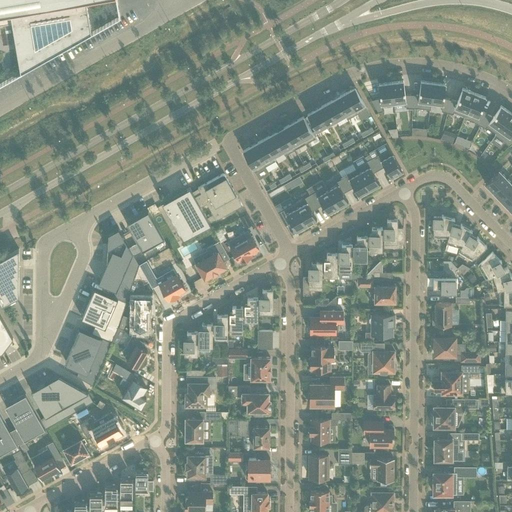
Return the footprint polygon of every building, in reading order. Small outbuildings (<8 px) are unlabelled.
[(0,0),(0,13),(10,12),(21,73),(91,33),(85,0),(0,0)] [(369,92),(376,91),(375,81),(368,82),(369,92)] [(394,105),(406,103),(406,108),(412,108),(412,95),(405,95),(403,81),(391,82),(394,105)] [(412,108),(417,108),(430,109),(433,82),(421,81),(419,95),(412,95),(412,108)] [(383,111),(382,106),(394,105),(391,82),(379,84),(380,98),(371,100),(378,112),(383,111)] [(431,105),(442,107),(441,111),(447,112),(450,100),(444,98),(445,84),(433,82),(430,109),(430,110),(431,105)] [(355,87),(352,88),(352,89),(345,93),(357,114),(367,108),(355,87)] [(454,112),(464,116),(463,118),(464,118),(474,93),(462,88),(457,101),(450,100),(447,112),(453,114),(454,112)] [(357,114),(345,93),(338,97),(337,96),(335,98),(347,119),(357,114)] [(480,110),(486,97),(474,93),(464,118),(475,123),(480,125),(486,114),(480,110)] [(333,99),(334,99),(326,103),(336,120),(345,115),(347,119),(335,98),(333,99)] [(336,120),(326,103),(319,108),(319,107),(317,108),(326,126),(336,120)] [(485,128),(487,127),(496,133),(495,135),(511,113),(501,106),(493,117),(486,114),(480,125),(485,128)] [(326,126),(317,108),(315,109),(315,110),(307,114),(316,131),(326,126)] [(505,142),(509,146),(511,143),(511,113),(495,135),(505,142)] [(305,144),(315,138),(303,116),(293,122),(305,144)] [(289,125),(283,128),(295,149),(305,144),(293,122),(291,123),(291,124),(289,126),(289,125)] [(285,155),(295,149),(283,128),(273,133),(285,155)] [(442,131),(441,139),(453,141),(455,133),(442,131)] [(285,155),(273,133),(263,139),(275,161),(276,160),(274,158),(283,153),(285,155)] [(455,135),(454,143),(468,147),(470,139),(455,135)] [(275,161),(263,139),(253,145),(265,166),(275,161)] [(253,145),(243,151),(255,172),(265,166),(253,145)] [(402,171),(389,148),(372,158),(379,169),(384,166),(391,177),(402,171)] [(379,169),(372,158),(356,167),(369,190),(379,184),(373,173),(379,169)] [(357,168),(341,177),(347,187),(348,190),(354,187),(359,196),(369,190),(356,167),(357,168)] [(493,191),(507,178),(499,170),(485,183),(484,184),(486,186),(487,185),(493,191)] [(195,196),(200,207),(207,203),(216,220),(240,206),(241,206),(241,205),(241,204),(241,203),(225,175),(225,174),(224,174),(223,174),(222,174),(198,188),(201,193),(195,196)] [(326,186),(325,186),(338,207),(348,202),(343,193),(348,190),(347,187),(341,177),(341,179),(336,182),(338,184),(328,190),(326,186)] [(500,200),(511,187),(511,183),(507,178),(493,191),(498,198),(500,200)] [(325,186),(310,195),(316,205),(317,207),(322,204),(327,213),(338,207),(325,186)] [(508,207),(511,202),(511,187),(500,200),(501,201),(502,201),(508,207)] [(172,198),(172,199),(163,204),(167,210),(166,210),(183,241),(211,225),(200,207),(195,196),(190,188),(186,190),(172,198)] [(310,195),(294,204),(306,225),(317,219),(316,218),(312,210),(317,207),(316,205),(310,195)] [(294,204),(278,213),(285,226),(291,222),(296,231),(306,225),(294,204)] [(148,211),(126,223),(142,251),(164,239),(148,211)] [(252,224),(246,213),(240,217),(246,227),(252,224)] [(447,244),(454,218),(442,215),(442,217),(433,217),(433,238),(448,238),(447,244)] [(453,224),(455,219),(454,218),(447,244),(461,248),(458,252),(459,252),(472,231),(460,224),(460,226),(453,224)] [(397,228),(397,219),(387,219),(387,227),(384,227),(384,247),(403,248),(403,228),(397,228)] [(226,237),(223,226),(215,228),(218,239),(226,237)] [(382,251),(382,227),(372,227),(372,234),(369,234),(369,251),(382,251)] [(99,280),(98,283),(102,285),(116,291),(114,296),(113,295),(113,296),(126,302),(134,280),(139,264),(118,228),(108,234),(107,244),(108,244),(108,246),(107,248),(107,253),(107,255),(107,259),(108,260),(106,265),(107,265),(105,268),(104,272),(104,271),(103,271),(103,272),(104,272),(102,277),(101,279),(100,279),(99,280)] [(259,250),(247,230),(227,241),(238,261),(239,260),(241,262),(244,261),(243,260),(248,257),(249,258),(252,256),(251,254),(259,250)] [(470,234),(472,231),(459,252),(472,260),(486,246),(477,236),(476,238),(470,234)] [(367,260),(367,236),(357,236),(357,245),(354,244),(354,259),(367,260)] [(223,247),(219,240),(206,248),(210,255),(196,263),(205,279),(213,274),(213,275),(214,275),(214,274),(217,272),(218,273),(219,272),(218,271),(226,267),(217,250),(223,247)] [(352,273),(352,244),(342,244),(342,250),(339,250),(339,273),(352,273)] [(19,249),(0,259),(0,302),(2,305),(19,296),(19,249)] [(500,262),(501,261),(492,252),(478,266),(485,279),(507,267),(507,266),(503,268),(500,262)] [(337,277),(337,253),(326,253),(326,259),(324,259),(324,276),(337,277)] [(147,260),(139,264),(152,287),(159,283),(168,300),(180,294),(179,293),(185,289),(177,274),(166,280),(163,274),(157,277),(147,260)] [(322,290),(322,261),(311,261),(311,267),(309,267),(309,276),(303,276),(303,294),(309,294),(309,290),(322,290)] [(462,263),(457,268),(462,274),(469,268),(462,263)] [(139,264),(134,280),(141,280),(144,285),(149,282),(139,264)] [(511,279),(511,278),(511,275),(507,267),(485,279),(486,279),(490,277),(493,291),(511,286),(511,279)] [(457,272),(455,270),(444,270),(444,277),(433,277),(433,288),(441,288),(441,291),(456,291),(457,272)] [(389,286),(389,285),(381,285),(381,286),(375,285),(375,292),(373,292),(372,300),(375,300),(375,301),(395,302),(395,300),(397,300),(397,294),(395,294),(395,286),(389,286)] [(511,286),(493,291),(493,292),(499,290),(499,305),(511,304),(511,286)] [(95,288),(82,318),(85,319),(95,324),(96,324),(96,325),(95,326),(95,327),(94,330),(93,332),(92,332),(92,333),(112,342),(118,327),(126,302),(113,296),(95,288)] [(273,298),(273,289),(262,289),(262,297),(260,297),(260,315),(279,315),(279,298),(273,298)] [(327,304),(336,304),(336,296),(329,302),(327,304)] [(134,297),(134,326),(134,328),(146,329),(146,326),(147,326),(147,311),(151,311),(151,298),(134,297)] [(258,321),(258,298),(247,298),(247,304),(245,304),(244,321),(258,321)] [(450,324),(451,302),(436,302),(436,315),(433,315),(433,324),(450,324)] [(243,335),(243,306),(232,306),(232,313),(230,313),(229,335),(243,335)] [(343,323),(343,310),(320,310),(320,317),(311,317),(310,334),(335,334),(335,323),(343,323)] [(0,314),(0,353),(2,352),(3,352),(1,349),(2,348),(7,345),(10,341),(10,342),(13,338),(0,314)] [(228,338),(228,315),(217,315),(217,322),(214,322),(214,338),(228,338)] [(395,322),(395,315),(371,315),(371,317),(369,319),(369,321),(371,323),(371,335),(384,335),(384,337),(390,337),(390,335),(393,335),(393,322),(395,322)] [(212,347),(213,323),(202,323),(202,329),(199,329),(199,347),(212,347)] [(79,328),(65,361),(80,367),(76,376),(93,386),(112,342),(79,328)] [(197,355),(198,332),(187,332),(187,339),(184,339),(184,355),(197,355)] [(132,335),(125,347),(132,351),(126,360),(137,367),(147,351),(140,347),(144,341),(132,335)] [(432,339),(432,344),(435,344),(434,354),(455,354),(455,361),(479,361),(479,352),(465,352),(455,352),(455,344),(455,336),(435,336),(435,339),(432,339)] [(257,349),(272,349),(273,338),(258,338),(257,349)] [(352,349),(352,340),(338,340),(338,349),(352,349)] [(374,351),(374,343),(360,343),(360,351),(369,351),(368,362),(373,362),(373,372),(380,372),(380,374),(387,374),(387,372),(394,372),(394,369),(396,369),(396,363),(394,363),(394,351),(374,351)] [(330,347),(330,346),(314,346),(314,354),(312,354),(312,356),(310,356),(310,357),(309,358),(308,360),(308,361),(308,362),(308,363),(308,364),(309,365),(309,366),(310,367),(310,368),(312,368),(312,369),(330,370),(330,360),(333,360),(333,347),(330,347)] [(247,349),(233,349),(228,349),(228,357),(247,357),(247,349)] [(270,365),(270,357),(251,357),(251,379),(270,379),(270,371),(270,365)] [(479,373),(479,364),(461,364),(461,370),(442,370),(442,371),(439,371),(439,379),(434,379),(434,389),(441,389),(441,392),(461,392),(461,377),(470,377),(470,373),(479,373)] [(115,368),(108,380),(114,383),(121,371),(115,368)] [(125,386),(120,395),(122,396),(121,396),(140,407),(146,398),(141,395),(146,387),(134,380),(137,375),(126,369),(122,377),(130,381),(127,387),(125,386)] [(511,374),(507,374),(507,379),(505,379),(505,387),(500,387),(500,392),(511,392),(511,374)] [(36,388),(31,391),(43,412),(45,416),(41,419),(41,418),(40,419),(46,428),(93,402),(93,401),(92,399),(91,399),(90,397),(89,395),(89,394),(88,393),(88,392),(59,375),(56,379),(56,380),(53,386),(52,386),(49,381),(44,383),(45,384),(37,389),(36,389),(36,388)] [(216,384),(216,377),(194,376),(194,383),(189,383),(189,389),(190,389),(190,393),(186,393),(186,405),(206,405),(206,394),(209,394),(209,384),(216,384)] [(343,390),(343,376),(330,376),(330,383),(310,383),(310,393),(309,393),(308,396),(308,401),(309,403),(310,403),(310,406),(334,406),(334,390),(343,390)] [(390,395),(390,385),(377,384),(377,395),(374,394),(373,409),(394,409),(394,395),(390,395)] [(250,392),(250,385),(228,385),(228,393),(242,393),(242,402),(248,402),(248,411),(249,411),(249,416),(263,416),(263,411),(268,411),(268,410),(270,410),(270,408),(272,408),(272,402),(270,402),(270,400),(269,400),(269,393),(250,392)] [(6,406),(9,412),(8,412),(16,427),(10,430),(18,444),(45,428),(26,394),(12,401),(12,402),(6,406)] [(464,398),(464,407),(465,407),(478,407),(478,405),(489,405),(489,399),(478,398),(464,398)] [(102,408),(105,403),(100,400),(97,405),(102,408)] [(462,411),(462,406),(434,406),(434,415),(432,415),(431,424),(434,424),(434,426),(454,426),(454,412),(462,411)] [(0,453),(18,444),(10,430),(0,412),(0,453)] [(352,420),(352,412),(331,412),(331,419),(311,419),(311,426),(310,426),(310,433),(311,433),(311,440),(319,441),(319,442),(326,442),(326,441),(329,441),(329,424),(338,424),(338,419),(352,420)] [(91,417),(79,424),(88,438),(95,434),(101,445),(109,440),(109,441),(116,437),(115,437),(123,432),(115,418),(97,428),(95,424),(91,417)] [(187,418),(186,418),(186,419),(186,425),(185,432),(186,432),(186,438),(185,438),(185,440),(187,440),(201,440),(203,440),(203,439),(202,439),(203,419),(203,418),(201,418),(187,418)] [(249,426),(249,419),(235,419),(235,431),(244,431),(244,435),(253,435),(253,446),(269,447),(269,439),(270,439),(270,434),(269,434),(269,426),(253,426),(249,426)] [(383,429),(383,421),(363,421),(363,433),(370,433),(370,446),(392,446),(392,441),(394,441),(394,429),(383,429)] [(64,448),(63,448),(64,449),(71,461),(71,462),(72,462),(88,453),(89,452),(88,452),(81,439),(81,438),(80,439),(64,448)] [(458,451),(459,438),(434,438),(434,447),(433,447),(433,451),(434,451),(434,460),(463,460),(463,451),(458,451)] [(35,465),(34,465),(42,479),(43,479),(42,478),(43,478),(59,469),(60,469),(61,469),(55,459),(61,456),(53,441),(46,445),(47,448),(40,452),(45,460),(35,465)] [(25,442),(20,445),(23,452),(29,449),(25,442)] [(352,452),(352,448),(338,448),(338,464),(352,464),(352,463),(352,452)] [(19,465),(5,472),(17,493),(29,486),(23,475),(22,473),(31,468),(28,463),(20,449),(13,454),(19,465)] [(364,463),(364,452),(352,452),(352,463),(364,463)] [(203,454),(203,453),(195,453),(195,454),(187,454),(187,462),(186,462),(186,469),(187,469),(187,476),(205,476),(205,454),(203,454)] [(328,478),(328,454),(310,454),(309,478),(328,478)] [(270,460),(270,458),(267,458),(266,458),(265,459),(264,459),(262,460),(261,461),(256,459),(256,458),(248,458),(248,468),(247,468),(246,469),(245,470),(244,471),(244,472),(244,473),(244,474),(244,475),(245,476),(245,477),(246,478),(247,478),(248,479),(249,479),(250,479),(251,479),(252,479),(253,478),(254,478),(270,478),(270,472),(270,471),(271,471),(271,470),(272,470),(272,469),(272,468),(272,467),(272,466),(271,466),(271,465),(270,465),(270,464),(270,460)] [(393,480),(394,458),(378,458),(378,459),(370,459),(370,467),(378,467),(377,480),(393,480)] [(433,493),(433,494),(434,494),(456,494),(463,494),(463,476),(476,476),(476,466),(454,466),(454,472),(434,472),(433,472),(433,473),(434,472),(433,493)] [(147,470),(147,469),(143,469),(143,470),(136,470),(135,471),(136,471),(135,490),(153,490),(153,480),(148,480),(148,470),(147,470)] [(227,483),(227,474),(210,474),(210,483),(227,483)] [(132,478),(132,477),(127,477),(127,478),(120,478),(120,498),(120,505),(132,505),(132,498),(132,479),(132,478)] [(117,486),(117,485),(112,484),(112,486),(105,486),(105,505),(105,506),(117,506),(117,486)] [(185,497),(185,511),(205,511),(205,510),(205,503),(212,503),(213,491),(200,491),(189,491),(188,491),(188,492),(188,497),(185,497)] [(329,495),(329,491),(311,491),(311,499),(309,499),(309,505),(311,505),(310,511),(328,511),(329,502),(331,502),(332,495),(329,495)] [(102,494),(101,494),(101,492),(97,492),(97,494),(90,494),(89,511),(101,511),(102,494)] [(267,500),(267,492),(247,492),(247,496),(243,496),(243,504),(252,504),(251,511),(267,511),(267,506),(269,506),(269,500),(267,500)] [(393,511),(393,492),(372,492),(371,505),(366,505),(364,507),(364,511),(351,511),(393,511)] [(507,503),(506,495),(499,494),(499,503),(507,503)] [(86,502),(86,500),(82,500),(82,501),(74,501),(74,511),(86,511),(87,502),(86,502)] [(470,511),(470,500),(457,500),(457,508),(435,508),(435,511),(462,511),(470,511)]
